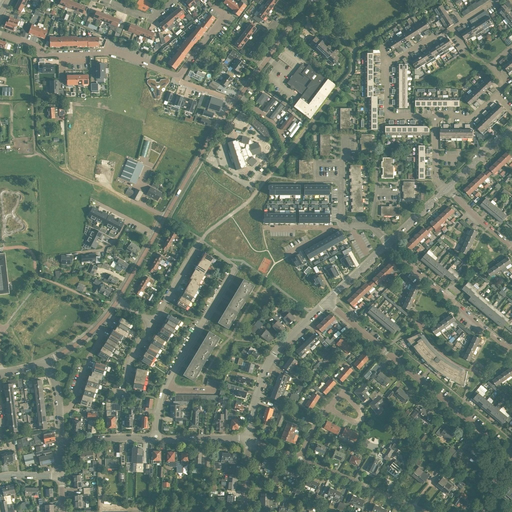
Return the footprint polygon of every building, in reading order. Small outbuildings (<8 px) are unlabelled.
[(58,5),(57,7),(64,10),(65,7),(68,0),(66,0),(61,0),(61,2),(59,1),(57,4),(58,5)] [(65,7),(64,10),(67,11),(68,8),(71,9),(74,3),(68,0),(65,7)] [(195,4),(191,0),(188,0),(186,2),(188,5),(186,7),(189,9),(192,6),(194,8),(197,6),(195,4)] [(238,5),(231,0),(225,0),(223,3),(233,11),(232,12),(238,17),(246,6),(240,2),(238,5)] [(268,0),(265,5),(271,10),(274,5),(268,0)] [(24,6),(17,3),(15,8),(18,10),(17,12),(20,14),(24,6)] [(74,3),(71,9),(74,11),(73,13),(76,14),(79,5),(74,3)] [(271,10),(265,5),(262,4),(261,5),(261,6),(259,8),(267,15),(271,10)] [(79,5),(76,14),(78,15),(79,13),(85,15),(86,12),(84,11),(85,7),(79,5)] [(498,10),(502,15),(508,9),(505,5),(498,10)] [(435,10),(438,15),(445,10),(442,6),(437,8),(433,8),(431,9),(433,12),(435,10)] [(185,13),(183,10),(181,11),(178,8),(174,12),(178,18),(180,20),(186,15),(184,13),(185,13)] [(267,15),(259,8),(257,11),(259,13),(256,17),(255,16),(253,18),(260,24),(263,20),(267,15)] [(502,15),(505,19),(511,13),(508,9),(502,15)] [(438,15),(441,20),(448,15),(445,10),(438,15)] [(96,23),(98,24),(100,20),(99,20),(102,14),(96,11),(95,15),(93,14),(92,17),(97,19),(96,22),(96,23)] [(178,18),(174,12),(169,17),(174,22),(176,20),(178,22),(180,20),(178,18)] [(483,13),(481,14),(482,16),(483,18),(484,20),(489,27),(494,24),(489,17),(487,18),(486,17),(485,17),(484,14),(483,13)] [(505,19),(503,21),(506,25),(507,25),(507,24),(509,23),(511,20),(511,13),(505,19)] [(102,21),(105,23),(108,16),(102,14),(99,20),(100,20),(98,24),(97,26),(100,27),(102,21)] [(209,14),(204,20),(210,25),(215,18),(209,14)] [(481,14),(479,15),(481,20),(482,22),(480,23),(486,33),(491,30),(489,27),(484,20),(483,18),(482,16),(481,14)] [(441,26),(444,24),(455,17),(454,15),(451,17),(450,16),(449,17),(448,15),(441,20),(438,21),(441,26)] [(108,26),(110,27),(114,18),(108,16),(105,23),(109,24),(108,26)] [(6,22),(6,23),(17,27),(19,27),(21,21),(23,22),(24,19),(19,18),(18,17),(17,18),(17,20),(11,18),(10,17),(9,19),(8,19),(6,22)] [(174,22),(169,17),(164,21),(169,26),(171,29),(174,27),(171,24),(174,22)] [(455,17),(444,24),(447,29),(454,24),(452,22),(453,21),(454,20),(456,19),(455,17)] [(118,24),(120,20),(114,18),(110,27),(109,30),(116,33),(114,37),(118,39),(123,26),(118,24)] [(425,19),(420,22),(425,30),(430,27),(425,19)] [(473,19),(471,20),(472,21),(481,35),(486,33),(480,23),(477,25),(474,20),(473,19)] [(210,25),(204,20),(199,26),(198,26),(205,31),(210,25)] [(471,20),(470,21),(471,23),(472,25),(472,26),(473,27),(471,29),(475,36),(477,38),(481,35),(472,21),(471,20)] [(169,26),(164,21),(159,25),(162,28),(160,29),(163,32),(166,28),(169,31),(171,29),(169,26)] [(420,22),(416,25),(421,33),(425,30),(420,22)] [(6,23),(4,28),(15,32),(17,27),(6,23)] [(252,34),(256,29),(253,27),(254,25),(251,23),(248,27),(246,25),(244,28),(246,29),(252,34)] [(32,24),(28,34),(34,36),(37,26),(32,24)] [(126,31),(134,34),(136,27),(131,24),(129,28),(127,27),(126,31)] [(464,24),(462,26),(463,27),(465,30),(466,32),(471,39),(475,36),(471,29),(469,30),(468,29),(467,29),(464,24)] [(410,25),(405,28),(407,31),(411,38),(414,37),(417,42),(419,40),(417,37),(416,35),(411,28),(410,26),(410,25)] [(416,25),(411,28),(416,35),(417,37),(419,40),(421,39),(418,34),(421,33),(416,25)] [(37,26),(34,36),(39,37),(42,28),(37,26)] [(205,31),(198,26),(195,30),(202,36),(205,31)] [(134,34),(140,36),(142,29),(136,27),(134,34)] [(464,33),(461,35),(466,42),(471,39),(466,32),(465,30),(463,27),(461,28),(463,31),(463,32),(464,33)] [(42,28),(39,37),(44,39),(48,30),(42,28)] [(145,38),(148,31),(142,29),(140,36),(139,38),(140,39),(140,40),(144,41),(145,38)] [(246,29),(242,34),(248,39),(252,34),(246,29)] [(202,36),(195,30),(192,34),(191,34),(199,40),(202,36)] [(153,37),(154,33),(148,31),(145,38),(144,42),(146,43),(148,39),(153,41),(155,38),(153,37)] [(407,31),(402,34),(407,41),(411,38),(407,31)] [(165,44),(165,43),(170,39),(167,35),(164,38),(162,32),(158,33),(162,45),(165,44)] [(199,40),(191,34),(188,38),(187,37),(187,38),(195,44),(198,40),(199,40)] [(242,34),(239,39),(244,44),(248,39),(242,34)] [(402,34),(398,37),(402,44),(407,41),(402,34)] [(315,50),(320,54),(321,53),(327,47),(323,44),(326,41),(325,40),(324,38),(321,42),(316,37),(309,44),(315,50)] [(398,37),(393,40),(398,47),(399,49),(401,52),(403,51),(400,46),(402,44),(398,37)] [(195,44),(187,38),(183,42),(191,48),(194,44),(195,44)] [(442,44),(439,45),(445,54),(450,51),(449,49),(444,42),(443,41),(442,38),(440,39),(441,42),(441,43),(442,44)] [(244,44),(239,39),(234,46),(239,50),(240,48),(241,49),(244,44)] [(449,39),(444,42),(449,49),(453,46),(449,39)] [(8,44),(0,40),(0,47),(6,49),(8,44)] [(393,40),(388,43),(393,50),(398,47),(393,40)] [(191,48),(183,42),(180,46),(188,52),(191,48)] [(434,43),(432,44),(434,47),(435,48),(439,55),(441,57),(445,54),(439,45),(437,46),(436,45),(434,43)] [(332,46),(331,45),(330,44),(327,47),(321,53),(322,54),(323,55),(322,56),(326,60),(327,59),(332,53),(329,49),(332,46)] [(188,52),(180,46),(177,50),(185,57),(185,56),(188,52)] [(424,46),(422,47),(423,49),(424,52),(426,54),(430,61),(431,62),(432,63),(436,60),(435,58),(430,51),(428,52),(427,51),(426,50),(424,46)] [(435,48),(430,51),(435,58),(439,55),(435,48)] [(332,53),(327,59),(328,60),(329,61),(328,62),(332,65),(339,58),(335,55),(338,51),(337,50),(335,49),(332,53)] [(182,61),(185,57),(177,50),(177,51),(178,51),(174,55),(182,61)] [(233,51),(227,58),(231,60),(232,62),(234,63),(241,68),(244,64),(238,59),(240,56),(233,51)] [(413,53),(411,54),(413,59),(414,61),(412,63),(416,70),(421,67),(417,59),(415,57),(414,55),(413,53)] [(424,55),(421,57),(426,64),(427,65),(431,62),(430,61),(426,54),(424,55)] [(170,59),(179,65),(182,61),(174,55),(171,60),(171,59),(170,59)] [(421,57),(417,59),(421,67),(426,64),(421,57)] [(504,58),(502,59),(505,63),(505,64),(506,65),(504,67),(509,73),(511,71),(511,67),(505,59),(504,58)] [(179,65),(170,59),(167,64),(175,70),(179,65)] [(224,63),(221,66),(225,68),(227,70),(230,67),(238,73),(241,68),(234,63),(232,62),(231,60),(227,66),(224,63)] [(42,69),(42,74),(54,73),(54,65),(45,65),(45,62),(43,62),(39,62),(38,62),(39,69),(42,69)] [(96,78),(96,79),(104,78),(104,74),(105,74),(105,68),(104,68),(104,64),(96,64),(96,78)] [(298,69),(287,84),(291,86),(290,87),(290,88),(291,89),(292,90),(293,89),(294,89),(302,95),(294,107),(292,110),(296,113),(298,110),(310,119),(327,97),(336,85),(308,65),(306,68),(301,65),(298,69)] [(220,69),(218,72),(220,73),(218,75),(223,78),(230,84),(233,79),(225,73),(227,70),(225,68),(222,71),(220,69)] [(191,77),(199,81),(200,77),(203,79),(206,73),(202,72),(202,73),(198,71),(196,75),(193,73),(191,77)] [(488,77),(484,80),(490,87),(494,83),(488,77)] [(217,78),(216,80),(220,83),(227,88),(230,84),(223,78),(221,80),(220,79),(217,78)] [(164,92),(165,89),(165,88),(164,87),(166,85),(163,80),(161,81),(159,83),(156,83),(155,81),(149,80),(148,81),(147,83),(151,87),(151,88),(150,89),(152,91),(153,92),(154,92),(156,99),(158,99),(159,99),(161,92),(163,92),(164,92)] [(211,83),(209,85),(216,90),(218,87),(220,83),(216,80),(214,82),(213,81),(212,82),(212,81),(211,83)] [(484,80),(480,84),(486,90),(490,87),(484,80)] [(58,81),(50,82),(50,94),(56,93),(56,96),(63,96),(63,90),(58,90),(58,81)] [(480,84),(476,88),(482,94),(486,90),(480,84)] [(2,96),(12,96),(12,89),(12,88),(2,88),(2,96)] [(476,88),(472,92),(478,98),(482,94),(476,88)] [(170,109),(175,97),(172,96),(173,93),(168,91),(165,101),(168,102),(166,107),(170,109)] [(472,92),(468,95),(474,102),(478,98),(472,92)] [(269,97),(264,93),(257,103),(263,106),(269,97)] [(178,94),(174,106),(179,108),(183,96),(178,94)] [(468,95),(464,99),(470,106),(474,102),(468,95)] [(223,101),(211,97),(209,103),(221,107),(223,101)] [(272,98),(264,111),(268,114),(277,101),(272,98)] [(183,100),(181,107),(186,109),(186,111),(192,113),(196,102),(190,99),(189,102),(183,100)] [(209,103),(208,109),(219,112),(221,107),(209,103)] [(284,107),(281,104),(271,118),(274,121),(284,107)] [(500,105),(496,108),(503,116),(507,112),(500,105)] [(61,110),(57,110),(57,116),(63,116),(63,119),(66,119),(66,116),(64,116),(64,113),(64,108),(61,109),(61,110)] [(496,108),(492,112),(499,120),(503,116),(496,108)] [(212,119),(214,113),(204,110),(202,115),(212,119)] [(492,112),(488,116),(495,124),(499,120),(492,112)] [(294,117),(291,115),(280,129),(283,132),(294,117)] [(488,116),(484,120),(491,128),(495,124),(488,116)] [(201,118),(200,123),(210,126),(211,121),(201,118)] [(271,134),(256,118),(251,123),(266,139),(268,137),(269,136),(271,134)] [(484,120),(480,124),(487,131),(491,128),(484,120)] [(301,128),(294,123),(289,129),(292,132),(288,136),(292,139),(301,128)] [(487,131),(480,124),(476,127),(483,135),(487,131)] [(249,138),(242,137),(241,140),(240,139),(239,140),(236,141),(235,140),(227,143),(230,150),(228,151),(232,164),(234,163),(236,170),(244,168),(244,166),(248,165),(248,166),(249,165),(252,167),(257,161),(255,159),(255,154),(261,152),(259,145),(258,145),(258,143),(255,144),(249,138)] [(140,156),(146,158),(151,142),(145,140),(140,156)] [(511,155),(508,151),(503,156),(508,161),(511,165),(511,161),(510,159),(511,158),(511,157),(511,155)] [(503,156),(499,160),(504,165),(506,163),(508,165),(511,167),(511,166),(511,165),(508,161),(503,156)] [(120,178),(134,184),(142,164),(128,159),(120,178)] [(499,160),(494,165),(499,170),(503,175),(505,173),(501,168),(504,165),(499,160)] [(490,169),(487,172),(490,175),(493,172),(494,174),(497,171),(502,176),(503,175),(499,170),(494,165),(489,169),(490,169)] [(483,173),(478,177),(483,182),(485,184),(488,187),(490,190),(492,188),(485,181),(488,178),(487,178),(490,175),(487,172),(484,174),(483,173)] [(478,177),(473,181),(478,187),(483,182),(478,177)] [(473,181),(469,186),(474,191),(478,187),(473,181)] [(469,186),(464,190),(469,195),(472,193),(474,194),(475,193),(474,191),(469,186)] [(151,187),(146,195),(151,197),(151,198),(152,199),(153,199),(157,201),(162,193),(151,187)] [(125,194),(138,202),(143,193),(136,189),(134,192),(128,188),(125,194)] [(483,207),(485,209),(490,202),(486,199),(480,206),(482,208),(483,207)] [(487,211),(489,213),(494,206),(490,202),(485,209),(487,211)] [(392,216),(392,206),(392,204),(389,204),(389,207),(381,207),(381,216),(392,216)] [(491,214),(493,216),(499,209),(494,206),(489,213),(490,215),(491,214)] [(98,210),(93,207),(91,210),(88,216),(91,218),(90,218),(94,220),(95,220),(98,214),(96,213),(98,210)] [(449,207),(445,211),(450,216),(454,212),(449,207)] [(495,218),(497,220),(503,213),(499,209),(493,216),(496,218),(495,218)] [(445,211),(440,215),(445,221),(450,216),(445,211)] [(101,216),(98,214),(95,220),(96,220),(96,221),(100,223),(100,222),(103,224),(107,215),(103,212),(101,216)] [(503,213),(497,220),(499,221),(502,223),(507,216),(503,213)] [(440,215),(435,220),(440,225),(445,221),(440,215)] [(114,218),(109,216),(104,224),(107,226),(106,227),(110,229),(111,228),(114,223),(112,221),(114,218)] [(431,225),(429,227),(431,230),(434,228),(436,229),(440,225),(435,220),(431,224),(431,225)] [(460,222),(470,231),(471,229),(461,220),(460,222)] [(117,224),(114,223),(111,228),(112,229),(116,231),(119,232),(123,223),(119,221),(117,224)] [(424,228),(420,232),(424,237),(429,233),(431,230),(429,227),(426,230),(424,228)] [(100,239),(103,234),(94,229),(92,232),(92,231),(89,235),(90,236),(90,237),(95,239),(97,237),(100,239)] [(470,231),(469,235),(475,238),(478,232),(471,229),(470,231)] [(345,239),(342,235),(342,234),(340,231),(335,233),(340,242),(345,239)] [(171,232),(167,239),(172,242),(175,237),(178,240),(180,237),(176,235),(171,232)] [(420,232),(415,237),(420,242),(424,237),(420,232)] [(340,242),(335,233),(331,236),(336,244),(340,242)] [(467,235),(466,237),(467,238),(466,241),(472,243),(475,238),(469,235),(468,235),(467,235)] [(336,244),(331,236),(326,238),(331,247),(336,244)] [(94,242),(95,239),(90,237),(89,237),(87,241),(86,244),(95,248),(98,244),(94,242)] [(415,237),(410,241),(415,246),(420,242),(415,237)] [(331,247),(326,238),(322,241),(327,249),(331,247)] [(172,242),(167,239),(163,245),(164,246),(162,249),(164,251),(166,247),(168,248),(172,242)] [(327,249),(322,241),(317,243),(322,252),(327,249)] [(415,246),(410,241),(406,245),(410,251),(415,246)] [(466,241),(463,246),(470,249),(472,243),(466,241)] [(136,246),(136,245),(131,242),(129,246),(129,245),(125,251),(127,253),(134,257),(138,251),(140,248),(136,246)] [(322,252),(317,243),(313,246),(318,254),(322,252)] [(318,254),(313,246),(309,249),(313,257),(318,254)] [(470,249),(463,246),(461,252),(467,255),(470,249)] [(313,257),(309,249),(304,251),(309,260),(313,257)] [(0,295),(11,294),(6,253),(2,253),(0,253),(0,295)] [(205,253),(202,257),(212,263),(214,258),(205,253)] [(423,262),(426,263),(431,257),(427,253),(422,259),(421,260),(423,261),(422,262),(423,262)] [(59,261),(59,264),(68,264),(68,262),(69,263),(70,258),(69,258),(69,254),(63,254),(63,255),(58,255),(58,261),(59,261)] [(158,254),(154,261),(159,264),(163,266),(165,261),(165,262),(167,259),(163,257),(158,254)] [(296,257),(292,259),(296,267),(300,265),(301,266),(305,264),(299,254),(295,256),(296,257)] [(346,258),(342,260),(346,268),(350,266),(351,267),(355,265),(349,254),(345,256),(346,258)] [(89,263),(89,261),(95,262),(94,264),(99,265),(99,258),(95,258),(95,255),(89,255),(89,256),(81,255),(81,261),(85,261),(89,263)] [(117,263),(113,268),(116,270),(117,270),(119,267),(125,271),(129,265),(117,257),(114,262),(117,263)] [(202,257),(200,262),(209,267),(212,263),(202,257)] [(427,266),(429,268),(435,260),(431,257),(426,263),(428,265),(427,266)] [(508,257),(503,261),(506,266),(508,269),(511,266),(510,264),(511,263),(511,262),(508,257)] [(432,268),(434,270),(440,264),(435,260),(429,268),(431,269),(432,268)] [(159,264),(154,261),(150,267),(151,268),(149,271),(151,273),(153,269),(155,270),(159,264)] [(503,261),(497,264),(501,270),(506,266),(503,261)] [(200,262),(197,266),(207,271),(209,267),(200,262)] [(391,262),(386,266),(391,272),(396,267),(391,262)] [(87,272),(93,274),(96,267),(90,264),(87,272)] [(436,273),(437,275),(444,267),(440,264),(434,270),(436,272),(436,273)] [(497,264),(492,268),(496,274),(501,270),(497,264)] [(331,268),(327,270),(331,278),(335,276),(336,277),(340,275),(334,265),(330,267),(331,268)] [(197,266),(195,270),(204,275),(204,276),(206,277),(209,273),(207,271),(197,266)] [(386,266),(382,271),(386,276),(389,273),(391,275),(394,278),(396,276),(393,274),(393,273),(391,272),(386,266)] [(442,277),(444,276),(444,275),(448,271),(447,271),(444,267),(437,275),(439,276),(440,275),(442,277)] [(444,276),(448,279),(455,271),(451,267),(447,271),(448,271),(444,275),(444,276)] [(492,268),(487,272),(491,277),(496,274),(492,268)] [(195,270),(192,274),(201,280),(204,276),(204,275),(195,270)] [(382,271),(377,275),(382,280),(386,276),(382,271)] [(455,271),(448,279),(451,282),(452,281),(454,282),(460,275),(455,271)] [(103,281),(106,282),(108,280),(114,284),(114,285),(118,279),(117,279),(110,275),(107,274),(103,281)] [(190,279),(191,280),(192,279),(199,284),(201,280),(192,274),(190,279)] [(318,278),(313,280),(318,288),(322,286),(322,287),(326,285),(320,274),(317,276),(318,278)] [(373,280),(370,283),(373,286),(376,283),(377,285),(382,280),(377,275),(372,280),(373,280)] [(145,276),(141,283),(146,286),(148,287),(151,283),(152,284),(153,281),(150,279),(145,276)] [(98,286),(96,288),(96,287),(93,292),(96,294),(97,293),(98,294),(99,292),(107,297),(112,289),(103,283),(103,282),(96,278),(95,280),(95,279),(93,283),(98,286)] [(191,280),(189,284),(198,289),(201,285),(199,284),(192,279),(191,280)] [(243,279),(235,294),(245,300),(254,286),(243,279)] [(468,282),(462,289),(464,291),(463,292),(466,294),(473,286),(468,282)] [(75,289),(82,292),(85,286),(78,283),(75,289)] [(142,292),(146,286),(141,283),(137,289),(138,290),(136,293),(141,296),(143,293),(142,292)] [(366,283),(361,288),(366,293),(368,295),(370,298),(373,301),(375,299),(372,296),(368,291),(371,288),(370,288),(373,286),(370,283),(367,285),(366,283)] [(189,284),(186,288),(196,294),(198,289),(189,284)] [(412,287),(410,290),(417,293),(419,287),(413,284),(412,287)] [(473,286),(466,294),(471,298),(476,291),(478,290),(473,286)] [(186,288),(184,292),(193,298),(196,294),(186,288)] [(361,288),(356,292),(361,297),(366,293),(361,288)] [(410,290),(408,296),(414,299),(417,293),(410,290)] [(471,298),(469,300),(473,303),(480,295),(477,292),(476,291),(471,298)] [(184,292),(181,296),(191,302),(193,298),(184,292)] [(356,292),(352,296),(357,302),(358,304),(361,306),(362,306),(363,305),(358,300),(361,297),(356,292)] [(235,294),(226,308),(237,315),(245,300),(235,294)] [(480,295),(473,303),(477,307),(485,298),(480,295)] [(181,296),(179,301),(188,306),(191,302),(181,296)] [(354,304),(357,302),(352,296),(347,301),(352,306),(354,304)] [(408,296),(405,302),(411,305),(414,299),(408,296)] [(485,298),(477,307),(481,310),(489,302),(485,298)] [(188,306),(179,301),(176,305),(185,310),(188,306)] [(405,302),(402,307),(409,310),(411,305),(405,302)] [(489,302),(481,310),(486,314),(493,305),(489,302)] [(493,305),(486,314),(490,317),(497,309),(493,305)] [(370,314),(372,316),(377,310),(373,306),(368,312),(367,313),(369,314),(369,315),(370,314)] [(237,315),(226,308),(217,323),(228,329),(237,315)] [(294,319),(291,315),(294,312),(288,308),(280,315),(283,318),(289,324),(294,319)] [(497,309),(490,317),(494,321),(501,312),(497,309)] [(374,319),(375,320),(381,313),(377,310),(372,316),(374,318),(374,319)] [(501,312),(494,321),(498,324),(505,316),(501,312)] [(378,321),(380,323),(385,317),(381,313),(375,320),(377,322),(378,321)] [(326,318),(331,323),(335,319),(330,314),(326,318)] [(182,322),(179,321),(170,315),(168,319),(177,325),(179,326),(182,322)] [(272,322),(274,324),(272,326),(279,333),(284,328),(278,321),(280,319),(274,315),(272,317),(274,320),(272,322)] [(452,315),(447,318),(450,324),(452,323),(454,325),(455,324),(456,323),(454,322),(456,320),(454,318),(452,315)] [(505,316),(498,324),(502,328),(509,320),(505,316)] [(382,326),(384,327),(390,320),(385,317),(380,323),(382,325),(382,326)] [(122,318),(119,323),(129,328),(131,324),(122,318)] [(326,318),(321,323),(326,328),(328,330),(331,332),(332,331),(330,328),(328,326),(330,323),(331,323),(326,318)] [(447,318),(441,322),(445,328),(450,324),(447,318)] [(168,319),(165,324),(174,329),(177,325),(168,319)] [(258,320),(254,325),(258,328),(259,329),(263,324),(258,320)] [(386,328),(388,330),(394,323),(390,320),(384,327),(385,329),(386,328)] [(441,322),(436,325),(440,331),(445,328),(441,322)] [(119,323),(117,327),(126,332),(129,328),(119,323)] [(326,328),(321,323),(316,327),(321,332),(324,329),(326,331),(329,334),(331,332),(328,330),(326,328)] [(399,331),(402,328),(399,325),(398,327),(394,323),(388,330),(391,332),(390,332),(390,333),(391,332),(392,334),(393,332),(393,333),(396,329),(399,331)] [(165,324),(163,328),(172,333),(174,329),(165,324)] [(253,334),(258,328),(254,325),(248,330),(253,334)] [(436,325),(431,329),(435,335),(440,331),(436,325)] [(117,327),(115,331),(124,336),(126,332),(117,327)] [(163,328),(160,332),(169,338),(172,333),(163,328)] [(113,330),(110,334),(121,341),(124,336),(115,331),(113,330)] [(272,340),(274,337),(266,330),(261,336),(268,342),(271,339),(272,340)] [(424,364),(429,368),(430,366),(431,367),(432,367),(433,368),(434,369),(432,370),(437,375),(438,373),(444,376),(450,380),(456,382),(464,387),(465,382),(467,383),(470,374),(467,373),(467,371),(463,370),(462,371),(456,368),(451,365),(446,362),(442,359),(439,356),(435,353),(431,348),(427,344),(423,338),(424,337),(421,333),(420,334),(418,331),(410,336),(411,337),(407,339),(413,346),(416,352),(421,357),(425,362),(424,364)] [(160,332),(158,336),(157,336),(165,341),(167,342),(169,338),(160,332)] [(209,332),(200,346),(211,353),(219,338),(209,332)] [(108,338),(117,344),(119,345),(121,341),(110,334),(108,338)] [(314,334),(309,339),(314,344),(319,340),(322,343),(324,341),(319,336),(317,338),(314,334)] [(156,335),(153,339),(162,345),(165,341),(157,336),(158,336),(156,335)] [(473,338),(472,342),(478,344),(481,339),(477,337),(474,336),(473,338)] [(108,338),(105,343),(114,348),(117,344),(108,338)] [(336,344),(342,349),(347,343),(341,338),(336,344)] [(153,339),(151,344),(160,349),(162,345),(153,339)] [(314,344),(309,339),(304,343),(310,349),(314,344)] [(472,342),(469,347),(475,350),(478,344),(472,342)] [(103,347),(112,352),(114,354),(117,349),(114,348),(105,343),(103,347)] [(310,349),(304,343),(300,347),(305,353),(310,349)] [(347,343),(342,349),(348,354),(353,348),(347,343)] [(151,344),(148,348),(157,353),(160,349),(151,344)] [(200,346),(191,361),(202,367),(211,353),(200,346)] [(467,346),(464,352),(466,353),(472,356),(475,350),(469,347),(467,346)] [(103,347),(100,351),(109,356),(112,352),(103,347)] [(246,354),(250,356),(250,355),(256,359),(257,358),(259,356),(258,355),(259,354),(256,353),(257,351),(254,348),(254,349),(251,347),(246,354)] [(300,347),(295,351),(301,357),(305,353),(300,347)] [(148,348),(146,352),(155,357),(157,353),(148,348)] [(109,356),(100,351),(98,355),(107,361),(109,356)] [(146,352),(143,356),(152,362),(155,357),(146,352)] [(363,353),(358,359),(364,364),(369,358),(363,353)] [(466,353),(464,359),(470,362),(472,356),(466,353)] [(152,362),(143,356),(141,361),(150,366),(152,362)] [(297,362),(290,357),(287,362),(293,367),(297,362)] [(364,364),(358,359),(353,364),(359,370),(364,364)] [(202,367),(191,361),(183,375),(193,382),(202,367)] [(95,362),(94,368),(104,371),(106,366),(95,362)] [(293,367),(287,362),(283,367),(290,372),(291,370),(296,373),(298,370),(293,367)] [(244,371),(252,373),(254,365),(246,363),(244,371)] [(352,371),(346,365),(341,371),(347,376),(352,371)] [(508,370),(503,373),(507,379),(511,375),(508,370)] [(347,376),(341,371),(336,377),(342,382),(347,376)] [(372,377),(374,379),(375,378),(385,386),(390,380),(380,372),(378,374),(376,372),(372,377)] [(503,373),(498,377),(502,383),(507,379),(503,373)] [(279,374),(277,380),(284,383),(285,380),(289,381),(290,377),(284,374),(283,376),(279,374)] [(237,382),(249,385),(250,380),(239,376),(239,377),(236,376),(235,381),(237,382)] [(498,377),(492,381),(496,386),(502,383),(498,377)] [(36,378),(30,379),(30,381),(33,381),(34,387),(42,386),(41,380),(36,381),(36,378)] [(330,378),(324,384),(330,389),(335,383),(330,378)] [(4,385),(4,391),(13,390),(12,384),(18,383),(17,379),(8,381),(8,384),(4,385)] [(86,385),(96,388),(99,389),(100,384),(98,384),(88,380),(86,385)] [(275,386),(282,389),(285,390),(288,384),(284,383),(277,380),(275,386)] [(353,392),(362,402),(368,397),(364,393),(368,389),(363,383),(353,392)] [(330,389),(324,384),(319,389),(325,394),(330,389)] [(275,386),(273,392),(280,394),(282,389),(275,386)] [(405,392),(399,387),(394,394),(405,403),(409,397),(409,396),(409,395),(408,394),(407,394),(406,394),(405,393),(405,392)] [(85,390),(83,395),(93,398),(95,393),(85,390)] [(237,396),(241,398),(241,397),(245,398),(247,393),(238,391),(234,390),(232,395),(237,396)] [(385,396),(388,399),(394,392),(390,390),(385,396)] [(275,399),(274,402),(281,405),(282,402),(278,400),(280,394),(273,392),(270,398),(275,399)] [(314,393),(309,399),(316,403),(320,397),(314,393)] [(376,393),(370,398),(372,401),(368,404),(377,415),(383,410),(379,405),(384,401),(379,396),(378,396),(376,393)] [(475,401),(477,403),(482,397),(478,393),(474,399),(473,400),(474,402),(475,401)] [(479,406),(481,407),(487,400),(482,397),(477,403),(480,405),(479,406)] [(143,410),(147,411),(147,408),(152,408),(153,399),(146,398),(146,405),(144,405),(143,410)] [(92,402),(82,399),(80,404),(90,408),(92,402)] [(316,403),(309,399),(305,406),(311,410),(316,403)] [(483,408),(485,410),(491,404),(487,400),(481,407),(483,409),(483,408)] [(170,405),(170,412),(180,412),(180,405),(187,405),(187,401),(184,401),(181,401),(178,401),(175,401),(175,405),(170,405)] [(281,405),(274,402),(272,409),(270,408),(269,408),(266,407),(263,417),(262,416),(262,417),(263,418),(264,422),(266,422),(269,419),(271,416),(277,418),(278,413),(279,413),(282,405),(281,405)] [(487,413),(489,414),(495,407),(491,404),(485,410),(488,412),(487,413)] [(495,407),(489,414),(491,416),(492,415),(494,417),(499,411),(501,408),(497,405),(495,407)] [(198,421),(198,419),(198,408),(197,408),(197,406),(193,406),(193,408),(192,408),(192,419),(192,422),(189,422),(189,428),(198,428),(198,421)] [(414,412),(417,415),(418,414),(431,425),(436,419),(430,414),(431,413),(427,409),(426,410),(423,408),(421,410),(418,407),(414,412)] [(499,411),(494,417),(496,419),(496,420),(497,421),(505,411),(501,408),(499,411)] [(124,421),(124,425),(126,426),(126,428),(132,428),(132,415),(134,415),(134,410),(128,410),(128,416),(126,416),(126,420),(125,420),(124,421)] [(218,420),(216,420),(216,431),(222,431),(222,420),(224,420),(227,420),(227,410),(223,410),(223,414),(218,414),(218,420)] [(85,417),(91,418),(91,420),(93,420),(93,418),(96,418),(96,414),(98,414),(98,411),(91,411),(91,413),(85,413),(85,417)] [(505,411),(497,421),(499,423),(500,422),(502,424),(506,420),(508,423),(511,418),(511,417),(509,416),(510,415),(505,411)] [(107,418),(107,428),(115,428),(115,419),(117,419),(116,412),(106,413),(107,418)] [(170,412),(170,418),(175,418),(175,421),(187,421),(187,418),(182,418),(182,412),(180,412),(170,412)] [(229,429),(234,430),(234,429),(238,430),(240,421),(238,421),(238,419),(234,418),(234,420),(232,420),(229,429)] [(88,432),(95,433),(95,429),(96,429),(97,425),(95,425),(96,422),(94,422),(95,420),(93,420),(91,420),(84,419),(84,422),(84,424),(86,424),(88,424),(88,432)] [(71,433),(74,434),(75,433),(81,434),(81,430),(86,431),(86,424),(84,424),(84,422),(72,421),(71,430),(71,429),(71,433)] [(323,428),(330,431),(334,425),(327,421),(323,428)] [(287,424),(284,432),(288,434),(289,433),(297,436),(298,436),(300,429),(295,427),(287,424)] [(334,425),(330,431),(337,435),(341,428),(334,425)] [(17,426),(9,427),(9,433),(14,432),(15,435),(21,434),(21,431),(18,431),(17,426)] [(341,435),(348,438),(352,431),(345,427),(341,435)] [(441,428),(436,433),(441,437),(442,435),(449,441),(454,434),(446,427),(444,430),(441,428)] [(352,431),(348,438),(355,441),(358,434),(352,431)] [(288,434),(284,432),(281,439),(295,444),(297,436),(289,433),(288,434)] [(360,444),(366,447),(370,442),(364,438),(360,444)] [(385,455),(383,458),(387,461),(390,456),(394,451),(393,451),(397,445),(394,443),(393,445),(390,444),(388,447),(384,454),(385,455)] [(314,450),(323,454),(325,448),(316,444),(314,450)] [(121,457),(121,465),(125,465),(125,455),(124,455),(124,451),(123,451),(122,445),(116,445),(116,453),(119,453),(119,457),(121,457)] [(465,453),(475,461),(480,455),(475,451),(476,450),(471,446),(465,453)] [(352,451),(353,449),(349,447),(346,452),(343,450),(342,454),(335,451),(332,457),(341,461),(344,455),(345,455),(345,454),(348,456),(352,451)] [(134,460),(134,463),(136,463),(136,464),(140,464),(141,464),(143,449),(132,448),(131,460),(134,460)] [(394,451),(390,456),(396,459),(400,452),(395,448),(394,451)] [(458,455),(460,457),(464,452),(459,448),(455,453),(458,455)] [(43,451),(37,452),(36,452),(37,457),(39,457),(41,466),(53,464),(54,463),(52,454),(51,449),(43,451)] [(203,468),(203,469),(209,470),(210,459),(203,459),(203,463),(201,463),(202,450),(196,450),(195,463),(195,467),(203,468)] [(170,452),(167,452),(167,461),(168,461),(167,464),(170,464),(170,466),(177,466),(177,461),(174,461),(174,452),(173,452),(173,451),(171,451),(170,452)] [(4,454),(1,455),(3,465),(16,463),(14,452),(11,453),(10,452),(4,453),(4,454)] [(183,464),(188,464),(188,452),(187,452),(185,452),(184,452),(182,452),(181,457),(177,457),(177,468),(183,469),(183,464)] [(228,461),(229,454),(222,453),(221,462),(217,462),(217,469),(221,469),(221,466),(223,467),(224,461),(228,461)] [(24,455),(26,465),(34,463),(32,454),(24,455)] [(350,458),(348,462),(357,466),(360,459),(357,458),(359,455),(356,454),(354,457),(351,455),(349,458),(350,458)] [(368,471),(372,473),(376,476),(382,463),(381,462),(381,461),(374,458),(371,465),(370,464),(369,467),(370,467),(368,471)] [(105,459),(105,469),(118,469),(118,460),(111,460),(111,459),(105,459)] [(414,463),(418,467),(422,462),(418,459),(414,463)] [(266,471),(267,469),(269,463),(266,461),(267,461),(264,460),(263,460),(262,463),(260,463),(257,469),(259,470),(261,466),(264,468),(263,470),(266,471)] [(387,470),(389,472),(389,473),(391,475),(392,474),(395,477),(397,479),(400,475),(398,474),(401,470),(398,467),(400,464),(395,460),(390,467),(388,465),(385,469),(387,470)] [(271,474),(273,471),(275,465),(272,464),(273,463),(270,462),(270,463),(269,463),(267,469),(266,471),(265,472),(271,474)] [(286,478),(288,479),(292,470),(289,469),(289,468),(287,467),(287,468),(286,467),(286,468),(284,467),(281,475),(284,476),(284,474),(287,475),(286,478)] [(412,475),(417,480),(424,472),(418,467),(412,475)] [(288,479),(295,482),(296,479),(295,479),(298,472),(295,471),(296,470),(293,469),(293,470),(292,470),(288,479)] [(436,486),(441,490),(450,479),(445,475),(447,472),(443,469),(439,473),(443,477),(436,486)] [(218,481),(221,481),(236,482),(237,474),(233,474),(233,472),(228,472),(228,474),(228,477),(225,477),(225,479),(219,479),(218,481)] [(424,472),(417,480),(423,484),(429,476),(430,474),(428,472),(426,474),(424,472)] [(73,476),(73,482),(82,482),(85,482),(84,475),(83,475),(83,473),(79,473),(79,476),(73,476)] [(305,485),(311,487),(313,481),(310,480),(311,479),(308,478),(308,479),(307,479),(306,482),(303,481),(301,486),(304,488),(305,485)] [(450,479),(441,490),(447,495),(454,486),(454,484),(452,483),(453,482),(451,479),(450,479)] [(236,482),(221,481),(221,483),(222,484),(222,486),(227,487),(227,489),(236,490),(236,482)] [(313,481),(311,487),(316,490),(316,492),(318,493),(320,488),(318,487),(319,484),(317,482),(314,481),(313,481)] [(506,492),(511,497),(511,484),(510,482),(503,490),(506,492)] [(5,501),(0,502),(2,511),(14,511),(12,498),(15,498),(13,485),(6,486),(8,496),(4,497),(5,501)] [(328,495),(333,497),(335,491),(333,489),(333,488),(331,487),(330,488),(327,487),(324,496),(326,497),(328,495)] [(335,491),(333,497),(331,500),(337,502),(339,499),(341,500),(343,497),(340,496),(341,493),(339,492),(339,491),(337,490),(336,491),(335,491)] [(73,495),(73,502),(85,501),(85,497),(87,497),(87,494),(90,494),(90,491),(83,491),(84,495),(73,495)] [(470,501),(466,498),(466,497),(464,496),(465,495),(462,492),(455,503),(458,506),(459,505),(466,511),(470,506),(467,505),(470,501)] [(226,494),(226,502),(235,503),(235,495),(226,494)] [(260,497),(260,505),(273,505),(273,500),(269,500),(269,495),(265,495),(265,494),(261,494),(261,497),(260,497)] [(355,507),(355,506),(358,498),(355,497),(356,496),(353,495),(353,496),(352,496),(350,495),(346,503),(349,504),(350,502),(353,503),(352,506),(355,507)] [(355,506),(362,509),(364,507),(362,506),(364,501),(361,500),(362,499),(359,498),(359,499),(358,498),(355,506)] [(86,511),(91,511),(91,507),(86,508),(85,501),(73,502),(74,508),(84,507),(84,511),(86,511)] [(278,511),(286,511),(287,508),(288,505),(289,502),(286,501),(286,503),(283,503),(282,507),(279,506),(278,511)] [(235,503),(226,502),(225,510),(234,511),(235,503)]
